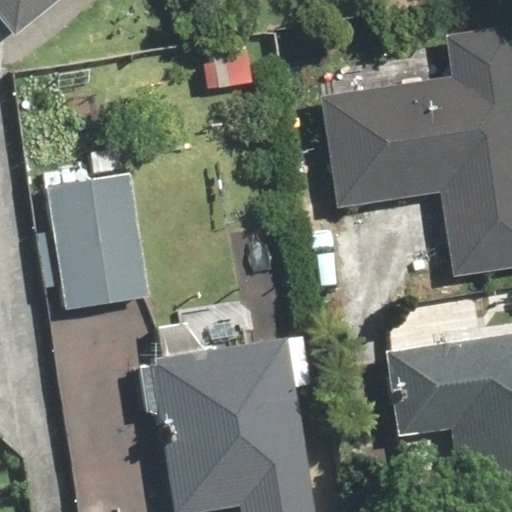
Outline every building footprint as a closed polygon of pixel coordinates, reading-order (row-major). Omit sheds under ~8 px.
[(0,0),(0,26),(11,40),(59,0),(0,0)] [(447,82),(315,102),(332,213),(436,197),(449,281),(511,271),(511,31),(441,42),(447,82)] [(253,52),(199,58),(203,99),(257,94),(253,52)] [(125,181),(44,193),(61,314),(142,303),(125,181)] [(511,511),(511,336),(380,356),(393,442),(445,434),(457,511),(511,511)] [(308,511),(283,345),(147,366),(169,511),(308,511)]
